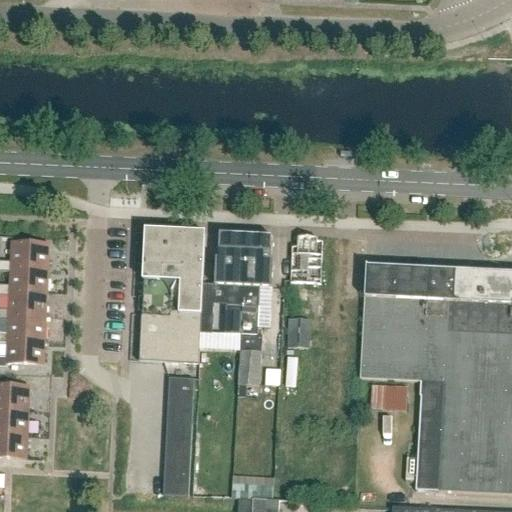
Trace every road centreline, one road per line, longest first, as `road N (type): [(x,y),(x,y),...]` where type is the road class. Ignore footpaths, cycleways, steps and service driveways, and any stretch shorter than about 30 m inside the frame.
road 1 (unclassified): [(481,13),(418,33),(0,13)]
road 2 (tertiary): [(511,186),(98,168)]
road 3 (residential): [(92,348),(98,168)]
